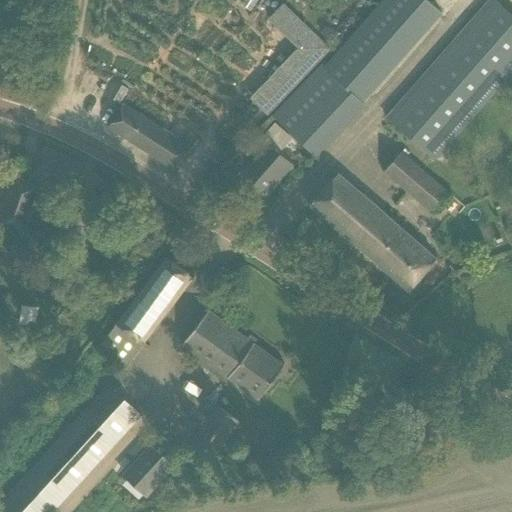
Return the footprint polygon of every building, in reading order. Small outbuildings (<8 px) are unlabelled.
[(425,0),(383,0),(321,66),(359,102),(441,13),(425,0)] [(511,15),(494,0),(489,0),(464,29),(511,71),(511,15)] [(511,72),(511,71),(464,29),(386,120),(435,161),(511,72)] [(252,103),(266,114),(326,43),(313,32),(252,103)] [(108,128),(176,172),(187,155),(192,148),(124,104),(108,128)] [(275,124),(260,141),(266,147),(268,145),(278,154),(292,138),(275,124)] [(266,147),(241,175),(261,193),(264,196),(291,165),(278,154),(271,148),(268,145),(266,147)] [(0,221),(0,224),(22,232),(37,188),(35,187),(37,181),(70,194),(82,165),(42,147),(27,184),(15,179),(0,221)] [(383,173),(433,216),(452,195),(402,151),(383,173)] [(323,191),(310,206),(408,292),(421,277),(436,261),(384,215),(379,211),(338,175),(323,191)] [(155,274),(117,326),(144,346),(182,294),(193,278),(166,258),(155,274)] [(208,311),(197,327),(183,345),(260,400),(285,365),(208,311)] [(66,433),(24,478),(52,504),(57,508),(126,433),(141,416),(109,386),(66,433)] [(211,462),(239,423),(217,408),(190,446),(211,462)] [(416,431),(422,430),(428,421),(418,415),(413,422),(412,428),(416,431)] [(151,446),(124,476),(128,479),(144,494),(146,496),(173,467),(151,446)]
